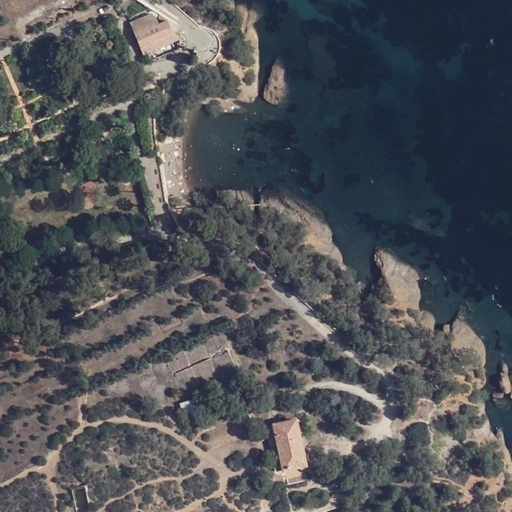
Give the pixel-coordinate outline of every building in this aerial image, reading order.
[(135,39),(159,27),(153,16),(129,27),(135,39)] [(161,26),(172,21),(165,17),(158,19),(161,26)] [(180,27),(173,22),(172,21),(161,26),(159,27),(135,39),(140,49),(181,32),(180,27)] [(145,57),(183,41),(181,32),(140,49),(141,50),(145,57)] [(170,406),(180,404),(177,393),(167,395),(170,406)] [(189,421),(207,415),(201,399),(183,405),(189,421)] [(304,418),(274,424),(281,456),(282,456),(285,469),(312,463),(304,418)]
